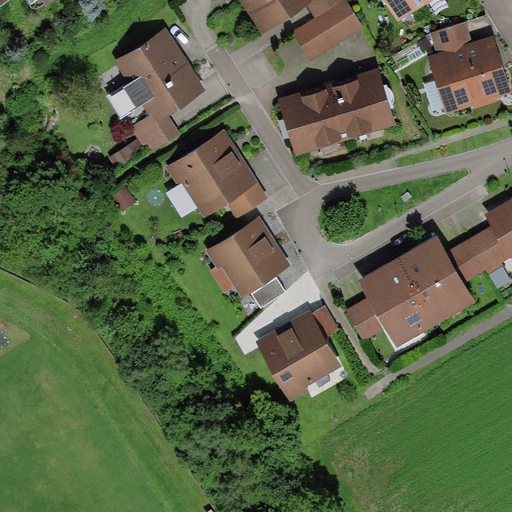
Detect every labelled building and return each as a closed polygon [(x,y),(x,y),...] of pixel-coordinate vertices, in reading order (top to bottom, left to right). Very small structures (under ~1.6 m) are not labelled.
[(276,11),(292,0),(247,0),(255,12),(270,2),(276,11)] [(360,17),(348,0),(330,0),(314,11),(292,25),(308,51),(360,17)] [(307,0),(314,11),(330,0),(307,0)] [(431,21),(438,49),(468,41),(461,13),(431,21)] [(197,84),(164,33),(122,60),(154,111),(197,84)] [(490,35),(468,41),(438,49),(435,50),(448,97),(472,91),(474,99),(494,94),(492,86),(503,82),(490,35)] [(376,72),(284,100),(298,148),(391,119),(376,72)] [(150,150),(177,132),(161,108),(134,126),(150,150)] [(226,192),(231,199),(259,181),(240,151),(237,153),(223,132),(171,166),(182,183),(190,178),(207,204),(226,192)] [(266,193),(259,181),(231,199),(238,211),(266,193)] [(126,187),(113,196),(123,211),(136,201),(126,187)] [(511,244),(511,191),(486,207),(509,246),(511,244)] [(490,217),(465,232),(482,260),(507,245),(490,217)] [(265,235),(255,219),(210,248),(220,263),(210,269),(225,292),(258,272),(262,278),(289,260),(271,232),(265,235)] [(458,274),(482,260),(465,232),(441,246),(458,274)] [(465,286),(458,274),(441,246),(434,235),(400,255),(431,307),(465,286)] [(366,276),(372,287),(389,315),(397,328),(431,307),(400,255),(366,276)] [(362,331),(389,315),(372,287),(345,304),(362,331)] [(316,310),(260,343),(292,397),(306,388),(303,383),(331,367),(319,347),(329,340),(322,328),(326,326),(316,310)]
